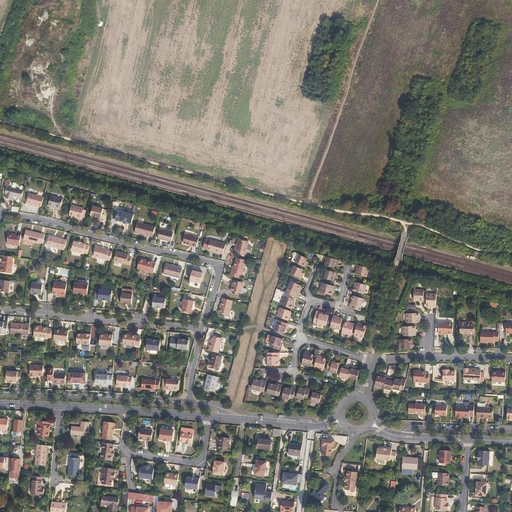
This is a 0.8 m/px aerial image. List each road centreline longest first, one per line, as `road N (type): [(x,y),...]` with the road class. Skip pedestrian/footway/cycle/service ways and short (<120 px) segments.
road 1 (residential): [(202,329),(218,275),(213,263),(0,215)]
road 2 (residential): [(202,329),(0,308)]
road 3 (residential): [(190,401),(0,389)]
road 4 (residential): [(132,410),(131,452),(194,462),(203,457),(209,418)]
